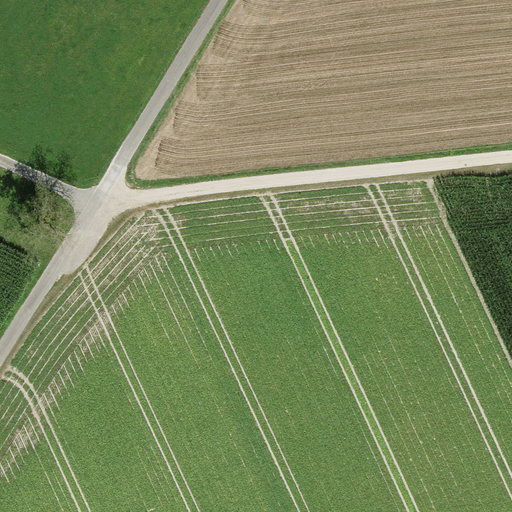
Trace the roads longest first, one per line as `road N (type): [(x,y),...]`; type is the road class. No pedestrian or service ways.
road 1 (track): [(511,158),(101,205),(0,162)]
road 2 (unclassified): [(226,0),(0,357)]
